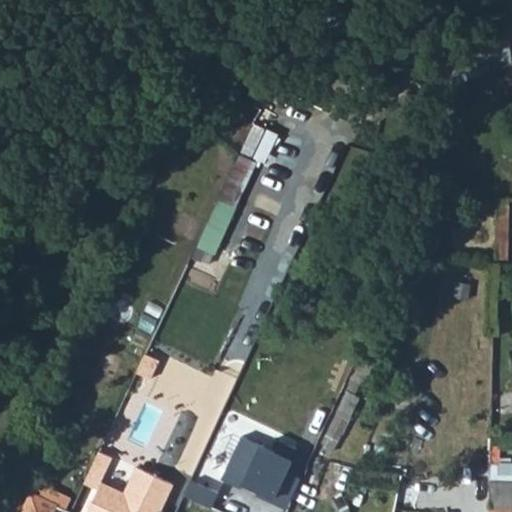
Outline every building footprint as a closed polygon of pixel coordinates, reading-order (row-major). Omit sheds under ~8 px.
[(244,152),(279,164),(290,131),(254,119),(244,152)] [(234,151),(205,248),(224,253),(253,157),(234,151)] [(490,472),(505,472),(506,462),(496,462),(490,461),(490,472)] [(158,511),(157,511),(169,486),(137,471),(125,497),(99,486),(87,511),(158,511)] [(489,505),(511,505),(511,482),(490,481),(489,505)] [(60,511),(31,498),(23,511),(60,511)]
